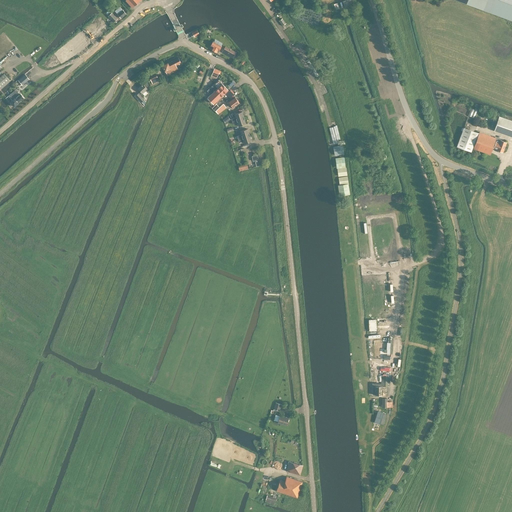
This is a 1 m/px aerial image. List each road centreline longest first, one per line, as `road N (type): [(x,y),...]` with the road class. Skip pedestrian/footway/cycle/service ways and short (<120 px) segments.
road 1 (tertiary): [(314,511),(271,123),(249,80),(183,39)]
road 2 (track): [(376,511),(376,491),(427,375),(443,239)]
road 3 (tertiary): [(511,187),(442,161),(424,143),(372,0)]
road 4 (tertiary): [(0,194),(102,104),(122,73),(183,39)]
road 5 (unclassified): [(0,131),(158,0)]
road 6 (track): [(393,372),(408,266),(438,252),(443,239)]
road 7 (track): [(443,239),(410,118)]
